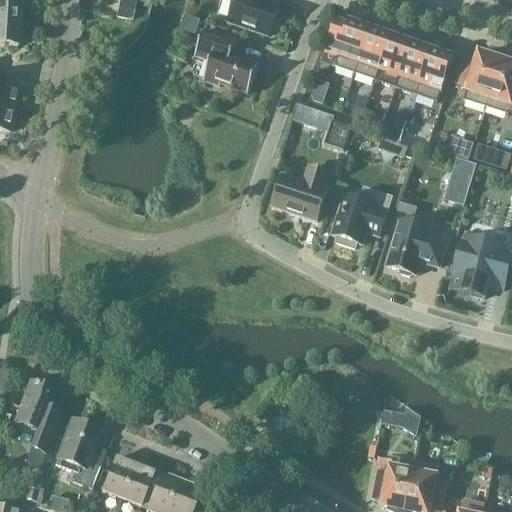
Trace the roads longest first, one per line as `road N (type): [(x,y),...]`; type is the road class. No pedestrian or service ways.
road 1 (residential): [(511,345),(391,315),(252,242),(248,222),(328,0)]
road 2 (residential): [(300,511),(46,337),(33,288),(34,199)]
road 3 (residential): [(34,199),(68,58),(63,0)]
